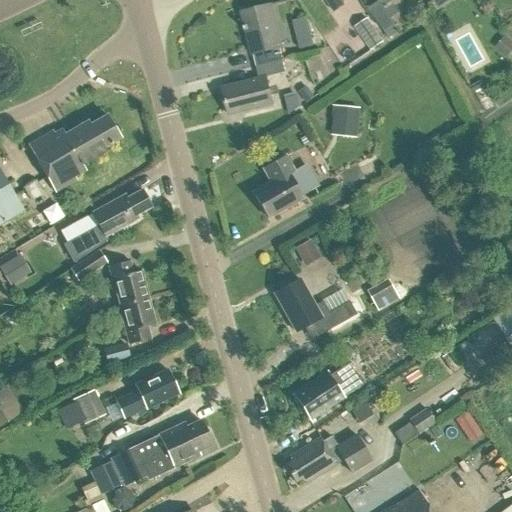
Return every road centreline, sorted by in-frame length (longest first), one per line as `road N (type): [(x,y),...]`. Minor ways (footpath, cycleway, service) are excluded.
road 1 (tertiary): [(271,511),(144,23)]
road 2 (residential): [(0,120),(53,96),(144,23)]
